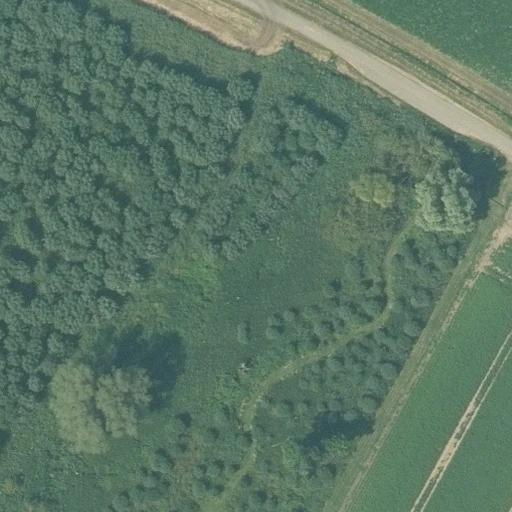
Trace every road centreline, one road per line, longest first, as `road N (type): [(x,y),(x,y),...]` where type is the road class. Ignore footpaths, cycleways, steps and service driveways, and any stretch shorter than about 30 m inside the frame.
road 1 (track): [(326,511),(511,171)]
road 2 (unclassified): [(511,149),(248,0)]
